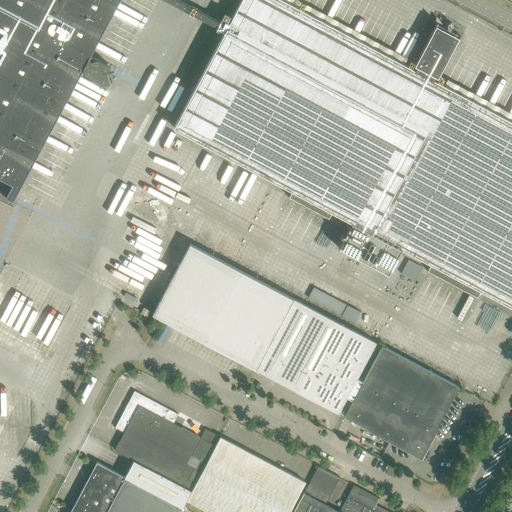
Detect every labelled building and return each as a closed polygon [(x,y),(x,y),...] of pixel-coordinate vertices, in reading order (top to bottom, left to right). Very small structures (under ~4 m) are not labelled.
[(0,0),(0,193),(13,200),(83,68),(85,73),(91,77),(93,82),(100,85),(110,82),(107,72),(95,66),(99,59),(90,55),(119,0),(0,0)] [(436,23),(435,24),(415,62),(410,60),(407,65),(284,0),(241,0),(230,21),(228,20),(231,16),(224,13),(215,30),(222,33),(223,31),(224,32),(173,127),(293,191),(289,197),(329,219),(333,212),(352,222),(339,247),(339,248),(340,247),(388,273),(388,274),(389,274),(402,249),(431,264),(427,271),(477,297),(481,290),(511,307),(511,121),(441,84),(444,78),(439,75),(460,36),(436,23)] [(153,314),(166,321),(256,369),(293,298),(190,243),(153,314)] [(408,257),(401,272),(415,279),(423,265),(408,257)] [(346,397),(353,401),(363,382),(356,379),(375,342),(293,298),(256,369),(338,412),(346,397)] [(156,302),(151,299),(147,308),(151,311),(156,302)] [(355,322),(360,311),(349,306),(343,316),(355,322)] [(144,307),(140,313),(148,317),(151,311),(144,307)] [(421,457),(459,386),(382,345),(363,382),(353,401),(344,416),(353,420),(359,423),(359,424),(421,457)] [(125,413),(117,428),(128,433),(137,438),(145,443),(154,447),(163,452),(172,457),(181,461),(188,447),(199,428),(190,423),(181,418),(172,414),(163,409),(155,404),(146,399),(135,394),(125,413)] [(220,436),(186,500),(208,511),(289,511),(305,481),(220,436)] [(102,457),(96,466),(109,473),(118,478),(127,483),(136,487),(144,492),(153,497),(162,501),(171,506),(186,477),(177,473),(168,468),(159,463),(151,459),(142,454),(133,449),(124,445),(112,438),(106,448),(102,457)] [(81,496),(76,505),(88,511),(157,511),(151,509),(142,504),(134,499),(125,495),(116,490),(107,485),(91,477),(86,487),(81,496)] [(293,511),(390,511),(376,504),(379,498),(354,484),(340,511),(304,492),(293,511)]
